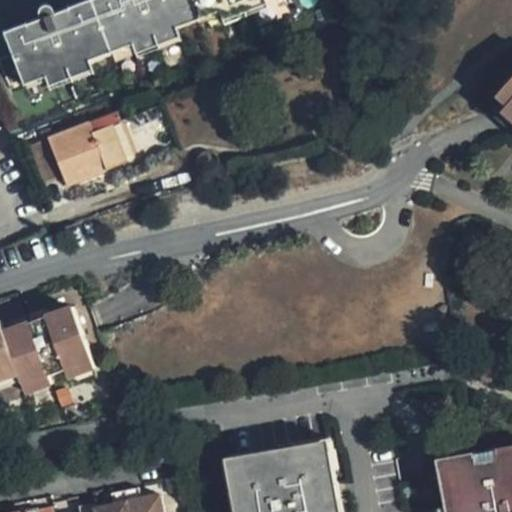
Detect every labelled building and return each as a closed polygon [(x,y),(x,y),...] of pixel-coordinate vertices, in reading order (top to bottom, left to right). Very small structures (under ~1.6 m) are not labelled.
[(4,24),(20,70),(40,64),(43,73),(45,78),(91,63),(89,57),(86,49),(130,34),(133,42),(135,48),(180,33),(178,27),(175,18),(218,4),(221,12),(223,18),(268,3),(267,0),(74,0),(67,2),(70,10),(59,14),(56,6),(52,2),(46,0),(42,2),(38,7),(38,12),(41,20),(28,25),(25,17),(4,24)] [(70,10),(67,2),(56,6),(59,14),(70,10)] [(268,3),(223,18),(226,28),(271,12),(268,3)] [(218,4),(175,18),(178,27),(221,12),(218,4)] [(41,20),(38,12),(25,17),(28,25),(41,20)] [(180,33),(135,48),(138,57),(183,42),(180,33)] [(130,34),(86,49),(89,57),(133,42),(130,34)] [(91,63),(45,78),(48,88),(94,72),(91,63)] [(40,64),(20,70),(23,80),(43,73),(40,64)] [(511,89),(499,104),(509,113),(511,115),(511,89)] [(92,132),(112,123),(108,111),(88,120),(92,132)] [(125,160),(112,123),(92,132),(88,120),(48,137),(30,145),(47,186),(64,179),(66,185),(125,160)] [(48,319),(31,324),(34,333),(50,328),(48,319)] [(6,341),(19,383),(21,391),(23,395),(49,387),(66,381),(93,374),(78,320),(50,328),(34,333),(6,341)] [(0,389),(19,383),(6,341),(3,328),(0,329),(0,389)] [(506,351),(474,356),(478,378),(510,372),(506,351)] [(93,374),(66,381),(69,389),(96,381),(93,374)] [(19,383),(0,389),(0,397),(21,391),(19,383)] [(25,403),(51,395),(49,387),(23,395),(25,403)] [(340,511),(326,435),(219,456),(230,511),(240,511),(233,469),(316,452),(327,504),(323,506),(324,511),(340,511)] [(433,511),(511,511),(511,445),(491,449),(491,453),(492,457),(475,460),(474,454),(431,463),(439,499),(432,500),(433,511)] [(324,511),(323,506),(327,504),(316,452),(233,469),(240,511),(324,511)] [(178,491),(176,478),(165,480),(166,485),(167,493),(178,491)] [(156,511),(153,500),(145,501),(137,503),(135,492),(107,499),(109,509),(96,511),(89,511),(88,508),(75,511),(74,511),(156,511)]
